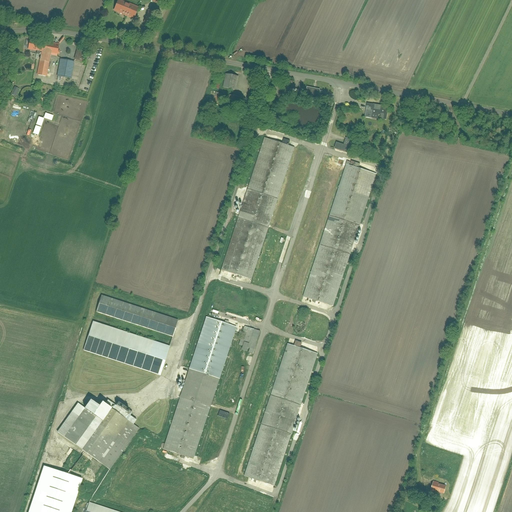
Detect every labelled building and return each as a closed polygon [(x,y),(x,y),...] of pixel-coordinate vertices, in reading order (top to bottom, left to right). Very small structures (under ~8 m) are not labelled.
[(135,8),(115,0),(111,10),(131,18),(135,8)] [(149,25),(152,13),(145,11),(143,23),(149,25)] [(55,58),(57,47),(29,41),(27,51),(39,54),(35,74),(45,76),(49,57),(55,58)] [(86,51),(77,48),(74,61),(82,63),(86,51)] [(73,64),(60,61),(57,76),(71,78),(73,64)] [(238,78),(226,75),(223,89),(235,92),(238,78)] [(275,83),(273,93),(286,96),(288,96),(290,84),(286,83),(286,85),(275,83)] [(22,93),(22,97),(25,100),(30,100),(33,98),(34,94),(32,89),(27,88),(24,90),(22,93)] [(317,100),(324,101),(326,94),(319,93),(319,90),(306,88),(304,97),(317,100)] [(239,111),(241,99),(230,96),(227,109),(239,111)] [(366,105),(364,118),(386,122),(389,109),(366,105)] [(288,143),(279,140),(278,143),(264,139),(221,271),(251,280),(293,148),(287,146),(288,143)] [(357,142),(346,139),(344,145),(355,148),(357,142)] [(336,144),(334,150),(352,155),(353,149),(336,144)] [(377,174),(359,168),(360,165),(351,162),(350,165),(346,164),(303,297),(334,307),(377,174)] [(178,322),(103,297),(97,313),(173,338),(178,322)] [(236,328),(206,319),(163,449),(194,459),(236,328)] [(170,347),(94,323),(84,352),(161,376),(170,347)] [(249,353),(254,354),(262,332),(245,326),(239,345),(244,347),(243,350),(248,352),(249,350),(250,350),(249,353)] [(319,355),(288,345),(244,476),(275,487),(319,355)] [(78,404),(57,433),(109,471),(139,430),(133,426),(137,422),(129,416),(132,412),(118,402),(115,405),(110,401),(104,408),(101,405),(98,409),(89,403),(84,409),(78,404)] [(220,411),(218,417),(228,420),(230,415),(220,411)] [(71,511),(82,480),(44,468),(28,511),(71,511)] [(433,480),(430,491),(437,494),(438,492),(443,494),(446,486),(438,483),(439,482),(433,480)] [(116,511),(90,503),(87,511),(116,511)]
